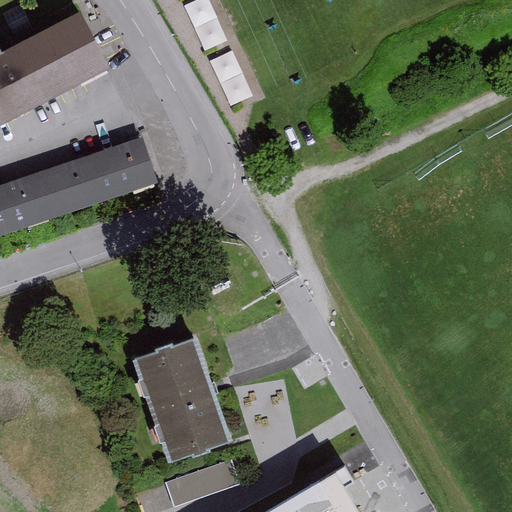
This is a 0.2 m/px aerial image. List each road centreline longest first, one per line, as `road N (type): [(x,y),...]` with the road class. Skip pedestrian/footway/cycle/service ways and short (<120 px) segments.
road 1 (residential): [(195,207),(299,511)]
road 2 (residential): [(118,0),(195,207)]
road 3 (residential): [(195,207),(0,272)]
